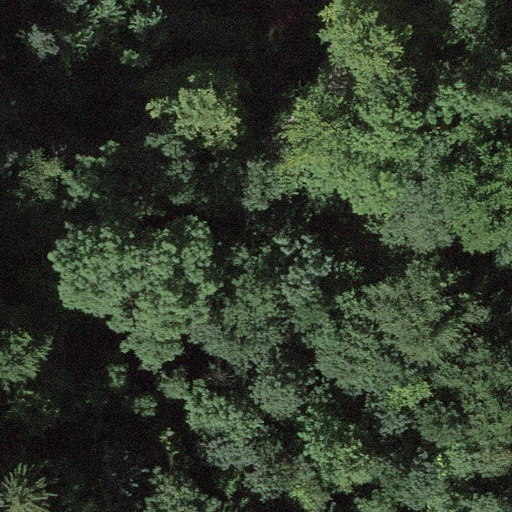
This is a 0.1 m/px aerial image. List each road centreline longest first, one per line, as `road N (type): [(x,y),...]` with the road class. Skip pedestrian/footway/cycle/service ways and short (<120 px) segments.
road 1 (track): [(511,319),(463,310),(371,223),(314,120),(357,0)]
road 2 (track): [(314,120),(169,188),(50,128),(0,75)]
